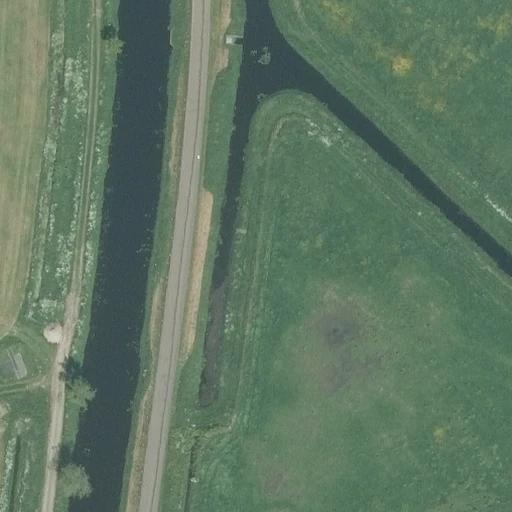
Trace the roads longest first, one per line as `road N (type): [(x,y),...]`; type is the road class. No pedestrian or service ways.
road 1 (unclassified): [(147,511),(191,156),(201,0)]
road 2 (track): [(54,511),(97,0)]
